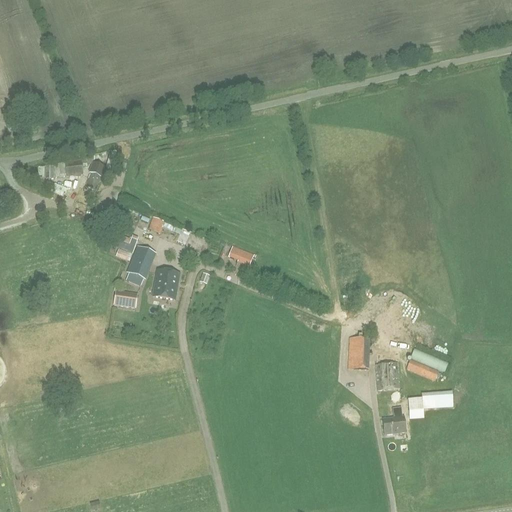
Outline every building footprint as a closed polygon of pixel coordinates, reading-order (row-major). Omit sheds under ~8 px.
[(55,179),(82,175),(81,163),(65,165),(65,164),(54,165),(54,167),(39,168),(38,177),(45,177),(45,180),(54,180),(54,168),(55,179)] [(118,163),(117,171),(128,172),(128,163),(118,163)] [(102,179),(106,170),(93,164),(89,174),(91,175),(85,189),(94,193),(100,178),(102,179)] [(150,232),(163,235),(166,222),(154,219),(150,232)] [(179,244),(188,247),(192,234),(183,231),(179,244)] [(127,273),(144,280),(154,255),(137,248),(131,264),(127,273)] [(249,267),(253,257),(234,249),(230,259),(249,267)] [(129,263),(132,255),(119,250),(116,258),(129,263)] [(179,275),(157,272),(154,299),(175,301),(179,275)] [(205,274),(203,283),(209,285),(211,276),(205,274)] [(134,310),(136,295),(117,292),(114,307),(134,310)] [(368,372),(369,341),(349,340),(348,371),(368,372)] [(448,364),(414,350),(410,360),(444,374),(448,364)] [(435,382),(438,373),(410,361),(406,370),(435,382)] [(377,392),(399,390),(397,364),(375,365),(377,392)] [(424,419),(423,407),(409,408),(409,420),(424,419)] [(384,436),(405,434),(404,418),(402,419),(401,409),(392,410),(394,420),(382,421),(384,436)] [(92,511),(100,510),(99,503),(90,505),(92,511)]
